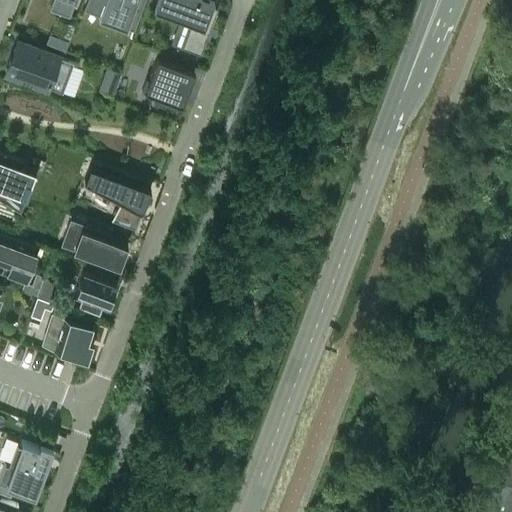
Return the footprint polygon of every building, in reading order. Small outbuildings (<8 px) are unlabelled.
[(69,14),(74,0),(52,0),(50,6),(69,14)] [(103,0),(98,15),(133,28),(143,0),(103,0)] [(190,20),(181,46),(200,53),(215,13),(209,10),(212,0),(155,0),(153,7),(190,20)] [(48,39),(66,47),(70,37),(52,29),(48,39)] [(73,61),(17,40),(6,70),(21,75),(20,78),(31,82),(32,80),(62,91),(73,61)] [(146,76),(141,89),(156,95),(155,100),(174,107),(177,100),(181,102),(190,79),(194,68),(156,54),(154,59),(148,77),(146,76)] [(119,71),(108,66),(103,78),(114,82),(115,82),(119,71)] [(32,154),(29,161),(38,164),(35,171),(40,172),(45,159),(32,154)] [(20,210),(37,165),(35,164),(33,168),(15,161),(0,155),(0,185),(8,188),(3,199),(19,205),(18,209),(20,210)] [(143,205),(150,186),(90,163),(84,178),(117,196),(118,196),(118,197),(119,197),(119,198),(119,199),(119,200),(119,201),(119,202),(110,217),(135,226),(138,217),(139,216),(139,215),(139,214),(138,213),(137,209),(136,209),(136,208),(136,207),(136,206),(137,207),(138,207),(139,207),(140,207),(141,207),(142,207),(142,206),(143,205)] [(69,215),(60,242),(112,261),(117,250),(123,252),(127,242),(123,241),(125,236),(69,215)] [(0,256),(9,260),(5,270),(26,278),(32,262),(37,250),(30,247),(32,241),(0,229),(0,256)] [(107,301),(115,279),(83,267),(75,289),(83,292),(78,305),(98,312),(103,300),(107,301)] [(24,280),(21,288),(36,294),(39,286),(31,283),(24,280)] [(52,302),(37,297),(31,314),(40,317),(44,306),(50,308),(52,302)] [(89,340),(94,324),(92,323),(92,324),(51,312),(42,342),(86,356),(86,359),(87,359),(88,355),(93,341),(89,340)] [(38,445),(21,439),(11,466),(4,463),(0,474),(0,481),(13,487),(34,495),(51,450),(53,447),(40,442),(38,445)] [(511,511),(511,448),(500,445),(476,511),(511,511)] [(0,481),(0,491),(10,495),(13,487),(0,481)] [(17,502),(0,496),(0,511),(17,511),(14,511),(17,502)]
